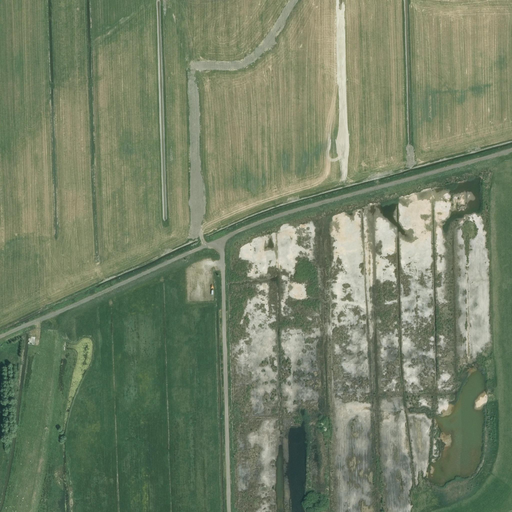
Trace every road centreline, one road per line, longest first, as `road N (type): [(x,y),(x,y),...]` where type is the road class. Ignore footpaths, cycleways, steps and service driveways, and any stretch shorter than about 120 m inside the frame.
road 1 (track): [(511,148),(268,216),(216,241)]
road 2 (track): [(229,511),(216,241)]
road 3 (track): [(216,241),(0,337)]
